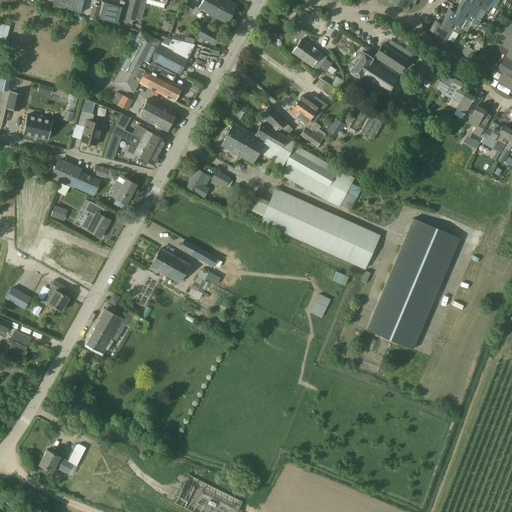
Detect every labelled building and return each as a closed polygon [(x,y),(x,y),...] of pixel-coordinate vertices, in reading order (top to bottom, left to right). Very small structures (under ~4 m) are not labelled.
[(80,13),(83,0),(54,0),(53,6),(80,13)] [(135,20),(140,0),(155,0),(166,3),(166,0),(130,0),(126,17),(135,20)] [(182,0),(180,6),(193,11),(197,0),(182,0)] [(226,0),(201,0),(197,9),(226,24),(236,5),(226,0)] [(392,0),(398,3),(407,8),(411,0),(392,0)] [(467,0),(462,0),(458,7),(464,10),(476,16),(480,8),(486,11),(490,5),(480,0),(469,0),(469,1),(467,0)] [(105,2),(100,19),(118,24),(122,7),(105,2)] [(94,5),(90,18),(95,20),(99,7),(94,5)] [(450,9),(445,19),(450,21),(462,28),(466,19),(472,22),(476,16),(464,10),(458,7),(455,12),(450,9)] [(459,34),(462,28),(450,21),(445,19),(442,24),(436,21),(431,30),(448,40),(453,31),(459,34)] [(491,25),(485,22),(484,24),(482,26),(481,29),(483,31),(486,32),(487,31),(488,31),(491,25)] [(0,51),(3,53),(10,27),(0,24),(0,51)] [(214,46),(220,36),(203,27),(198,37),(214,46)] [(508,37),(503,45),(511,50),(511,30),(505,27),(502,34),(508,37)] [(133,91),(138,82),(174,100),(180,88),(170,83),(174,75),(148,62),(149,59),(178,74),(189,54),(169,44),(166,50),(157,46),(159,43),(139,32),(114,81),(133,91)] [(332,61),(320,53),(300,39),(291,52),(317,70),(320,65),(326,70),(332,61)] [(374,57),(399,73),(400,72),(407,77),(412,69),(405,64),(408,59),(407,59),(411,54),(389,40),(386,46),(382,43),(374,57)] [(511,50),(503,45),(500,52),(506,55),(501,63),(511,69),(511,50)] [(467,46),(463,54),(473,60),(477,52),(467,46)] [(349,73),(359,79),(384,95),(386,93),(398,75),(362,52),(349,73)] [(480,52),(475,60),(483,64),(488,56),(480,52)] [(511,69),(501,63),(494,60),(491,66),(498,69),(504,73),(499,81),(511,88),(511,69)] [(72,63),(70,71),(79,73),(81,65),(72,63)] [(452,106),(457,109),(466,92),(461,89),(464,83),(444,72),(435,92),(445,97),(446,95),(455,100),(452,106)] [(337,76),(331,84),(321,77),(315,86),(332,98),(344,81),(337,76)] [(10,80),(0,78),(0,79),(0,89),(8,91),(10,80)] [(195,80),(190,88),(197,92),(201,84),(195,80)] [(7,109),(19,111),(23,94),(11,91),(7,109)] [(127,110),(132,100),(116,92),(111,102),(127,110)] [(466,92),(457,109),(455,114),(465,119),(464,121),(469,123),(475,111),(470,108),(476,97),(466,92)] [(301,94),(298,99),(304,104),(302,107),(305,110),(303,113),(310,117),(322,100),(315,95),(313,99),(312,98),(310,100),(301,94)] [(166,130),(175,114),(147,99),(138,116),(166,130)] [(320,125),(310,117),(303,113),(305,110),(302,107),(304,104),(298,99),(290,111),(306,122),(303,126),(305,127),(300,134),(316,146),(325,134),(318,128),(320,125)] [(478,106),(475,111),(469,123),(477,127),(474,133),(480,136),(487,123),(482,121),(487,111),(478,106)] [(277,130),(276,132),(285,137),(292,129),(285,122),(286,121),(271,107),(262,116),(277,130)] [(73,113),(67,111),(66,111),(64,119),(71,121),(73,113)] [(85,127),(81,141),(96,145),(101,124),(92,122),(93,115),(82,111),(78,125),(85,127)] [(52,120),(42,118),(43,116),(37,115),(36,117),(27,115),(23,133),(48,139),(52,120)] [(345,123),(351,127),(357,119),(350,115),(345,123)] [(336,119),(329,134),(336,138),(344,123),(336,119)] [(252,162),(258,151),(273,159),(269,166),(279,172),(278,174),(339,208),(340,205),(350,210),(357,198),(347,193),(355,178),(317,157),(294,143),(295,142),(285,137),(276,132),(261,123),(254,135),(232,123),(221,144),(252,162)] [(369,123),(363,135),(371,139),(377,127),(369,123)] [(147,131),(141,141),(139,140),(140,138),(117,126),(114,132),(132,142),(131,144),(136,146),(132,153),(154,164),(166,142),(147,131)] [(496,143),(505,147),(511,133),(511,129),(505,126),(502,131),(496,128),(495,129),(490,127),(482,143),(493,149),(496,143)] [(504,149),(498,160),(503,163),(509,152),(504,149)] [(93,193),(99,180),(81,171),(58,162),(50,178),(73,188),(74,185),(93,193)] [(238,162),(234,169),(240,172),(243,166),(238,162)] [(96,166),(94,175),(106,178),(108,169),(96,166)] [(187,187),(204,197),(208,189),(203,186),(204,183),(205,184),(210,176),(197,169),(187,187)] [(229,179),(216,171),(212,178),(225,186),(229,179)] [(120,176),(110,196),(125,204),(135,184),(120,176)] [(256,196),(247,215),(364,268),(379,235),(275,189),(269,202),(256,196)] [(101,214),(104,209),(90,201),(86,210),(91,212),(90,214),(88,215),(82,227),(100,237),(110,219),(101,214)] [(54,207),(51,215),(60,219),(63,211),(54,207)] [(459,238),(413,219),(366,330),(412,349),(459,238)] [(185,240),(180,249),(189,254),(194,245),(185,240)] [(62,266),(77,274),(89,254),(74,245),(62,266)] [(150,266),(179,282),(189,264),(160,248),(150,266)] [(212,266),(213,265),(217,257),(212,254),(207,263),(212,266)] [(198,268),(187,294),(198,299),(206,281),(214,284),(217,276),(198,268)] [(360,281),(366,283),(370,273),(364,270),(360,281)] [(333,271),(330,280),(344,285),(347,276),(333,271)] [(43,301),(47,303),(47,304),(61,312),(69,297),(63,294),(67,288),(53,280),(50,286),(51,287),(43,301)] [(30,298),(12,287),(6,298),(24,308),(30,298)] [(316,292),(307,311),(321,317),(330,299),(316,292)] [(119,297),(113,294),(109,302),(115,305),(119,297)] [(107,350),(113,339),(116,341),(124,325),(130,329),(137,317),(126,311),(125,314),(107,304),(94,328),(85,344),(103,353),(105,349),(107,350)] [(10,322),(0,317),(0,329),(5,332),(10,322)] [(8,339),(3,350),(8,352),(21,358),(29,338),(14,331),(10,340),(8,339)] [(70,381),(75,372),(71,370),(76,362),(72,359),(62,376),(70,381)] [(52,471),(54,467),(120,501),(134,473),(77,444),(68,461),(46,450),(39,465),(52,471)] [(174,504),(189,511),(237,511),(243,501),(189,474),(174,504)]
